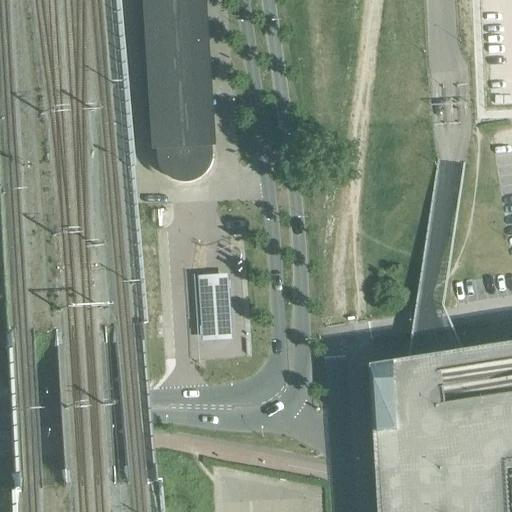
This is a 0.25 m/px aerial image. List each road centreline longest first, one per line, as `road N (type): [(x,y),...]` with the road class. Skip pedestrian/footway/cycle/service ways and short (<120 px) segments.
road 1 (secondary): [(284,402),(303,371),(296,221),(266,0)]
road 2 (secondary): [(240,0),(281,339),(266,384)]
road 3 (unclassified): [(425,360),(448,162),(439,0)]
road 4 (secondary): [(0,426),(242,416),(284,402)]
road 5 (unclassified): [(339,434),(332,344),(343,334),(511,309)]
road 6 (secondary): [(266,384),(237,393),(0,402)]
